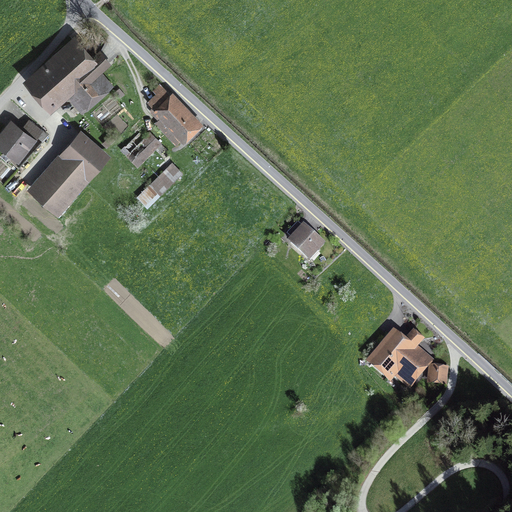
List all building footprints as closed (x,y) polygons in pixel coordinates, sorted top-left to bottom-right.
[(52,106),(70,90),(83,105),(105,86),(95,75),(117,56),(105,43),(100,52),(91,61),(74,41),(29,80),(52,106)] [(165,82),(156,89),(159,92),(151,98),(158,106),(156,113),(163,120),(158,126),(180,149),(208,123),(175,90),(174,91),(165,82)] [(11,123),(0,137),(0,143),(19,158),(41,130),(30,121),(21,132),(11,123)] [(139,132),(121,150),(137,166),(161,143),(150,132),(145,138),(139,132)] [(57,209),(105,155),(82,135),(34,190),(57,209)] [(172,163),(138,197),(147,206),(181,172),(172,163)] [(291,243),(307,257),(314,249),(315,250),(321,243),(305,228),(304,229),(298,223),(298,222),(288,234),(294,240),(291,243)] [(407,384),(425,363),(390,334),(369,359),(390,376),(393,373),(407,384)] [(431,381),(444,383),(446,369),(432,367),(431,381)]
